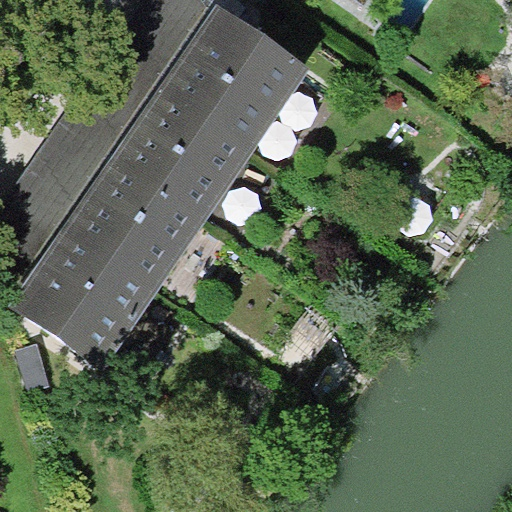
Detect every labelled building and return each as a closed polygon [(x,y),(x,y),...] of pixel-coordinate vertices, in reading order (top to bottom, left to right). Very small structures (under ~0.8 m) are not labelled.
[(146,0),(0,213),(0,241),(29,250),(196,0),(146,0)] [(346,0),(359,9),(364,0),(346,0)] [(303,76),(213,15),(164,85),(253,147),(303,76)] [(253,147),(164,85),(116,156),(208,217),(253,147)] [(208,217),(116,156),(69,226),(160,287),(208,217)] [(160,287),(69,226),(10,313),(102,374),(160,287)]
